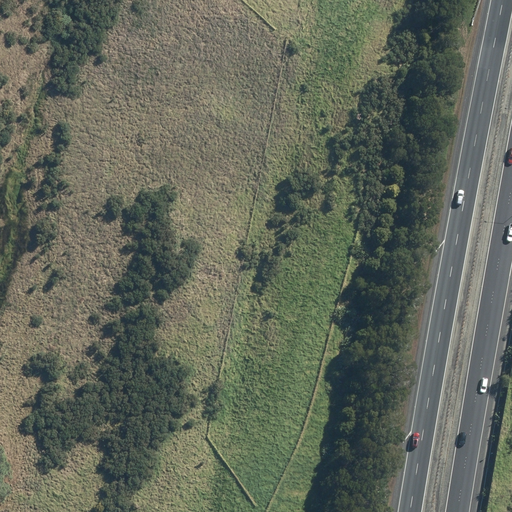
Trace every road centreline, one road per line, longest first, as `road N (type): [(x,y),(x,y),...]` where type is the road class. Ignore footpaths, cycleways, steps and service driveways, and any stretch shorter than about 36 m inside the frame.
road 1 (motorway): [(409,511),(502,0)]
road 2 (motorway): [(511,194),(457,511)]
